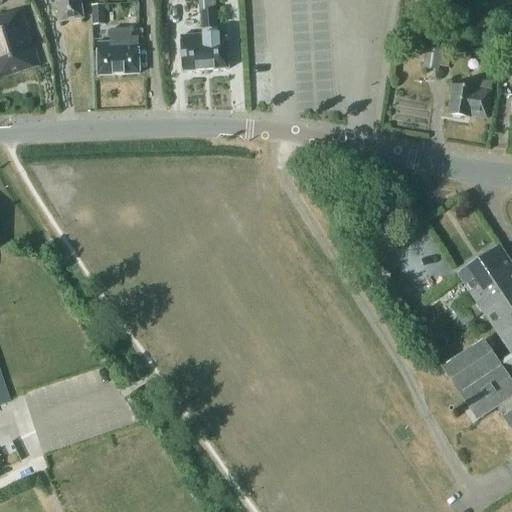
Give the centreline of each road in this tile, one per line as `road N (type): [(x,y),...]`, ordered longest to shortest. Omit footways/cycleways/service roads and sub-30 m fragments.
road 1 (residential): [(302,511),(108,233),(92,199),(85,130)]
road 2 (residential): [(85,130),(232,128),(511,175)]
